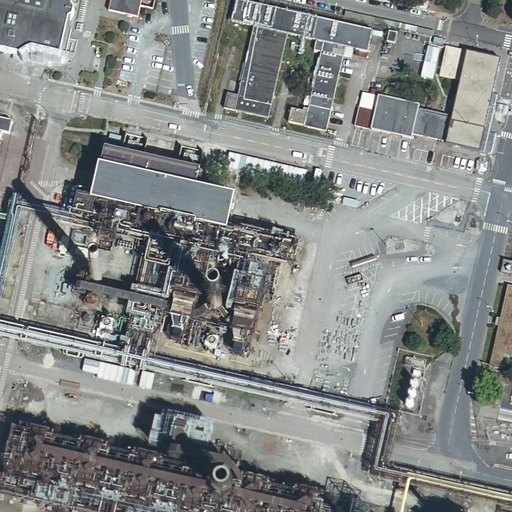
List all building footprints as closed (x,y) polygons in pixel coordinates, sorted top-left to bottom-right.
[(78,14),(80,9),(77,4),(78,0),(0,0),(0,48),(28,54),(37,48),(67,54),(75,17),(78,14)] [(157,0),(113,0),(111,11),(142,18),(144,8),(155,10),(157,0)] [(383,34),(237,0),(236,0),(231,24),(255,29),(239,95),(229,93),(225,108),(236,111),(235,112),(268,120),(288,37),(316,43),(314,53),(322,55),(309,111),(304,109),(303,113),(292,110),(289,123),(327,132),(344,59),(347,49),(354,51),(356,52),(368,54),(372,36),(382,39),(383,34)] [(394,45),(396,34),(388,32),(386,43),(394,45)] [(481,154),(491,109),(499,68),(501,60),(447,48),(441,78),(461,82),(453,117),(419,110),(420,106),(379,98),(376,111),(361,108),(357,126),(372,129),(371,132),(412,141),(413,136),(446,143),(446,146),(481,154)] [(351,61),(354,51),(347,49),(344,59),(351,61)] [(366,61),(368,54),(356,52),(355,58),(366,61)] [(497,110),(506,69),(499,68),(491,109),(497,110)] [(488,155),(497,110),(491,109),(481,154),(488,155)] [(0,134),(7,136),(10,123),(0,120),(0,134)] [(199,171),(105,151),(95,197),(79,194),(75,215),(225,247),(235,198),(195,189),(199,171)] [(486,161),(481,160),(478,162),(476,170),(478,173),(483,174),(486,173),(488,164),(486,161)] [(143,247),(124,243),(121,253),(141,257),(143,247)] [(196,295),(203,261),(186,258),(179,291),(196,295)] [(104,279),(104,277),(103,276),(103,275),(102,274),(101,273),(100,272),(98,272),(97,272),(96,273),(94,274),(94,275),(93,276),(93,277),(93,279),(93,280),(94,281),(95,282),(96,283),(97,283),(99,283),(100,283),(101,282),(102,281),(103,280),(104,279)] [(256,309),(263,275),(247,272),(240,306),(256,309)] [(169,305),(78,285),(77,292),(167,312),(169,305)] [(511,286),(506,285),(488,364),(500,367),(501,361),(503,353),(511,355),(511,286)] [(222,306),(222,304),(222,303),(222,302),(221,301),(220,300),(218,299),(217,299),(216,299),(214,300),(213,301),(212,302),(212,303),(212,304),(212,306),(212,307),(213,308),(214,309),(215,310),(216,310),(218,310),(219,310),(220,309),(221,308),(222,307),(222,306)] [(93,323),(93,322),(93,320),(93,319),(92,318),(91,317),(89,317),(88,317),(87,317),(85,317),(84,318),(83,319),(83,320),(83,322),(83,323),(83,324),(84,325),(85,326),(86,327),(87,327),(89,327),(90,327),(91,326),(92,325),(93,324),(93,323)] [(115,322),(103,320),(101,330),(113,332),(115,322)] [(220,341),(207,338),(205,348),(218,351),(220,341)] [(511,355),(503,353),(501,361),(509,363),(511,355)] [(235,453),(214,448),(212,456),(233,460),(235,453)] [(232,496),(231,494),(230,492),(228,491),(226,491),(224,490),(222,490),(220,491),(219,492),(217,494),(217,496),(216,498),(216,500),(217,502),(218,503),(219,505),(221,506),(223,506),(225,506),(227,506),(229,505),(230,503),(231,502),(232,500),(232,498),(232,496)]
